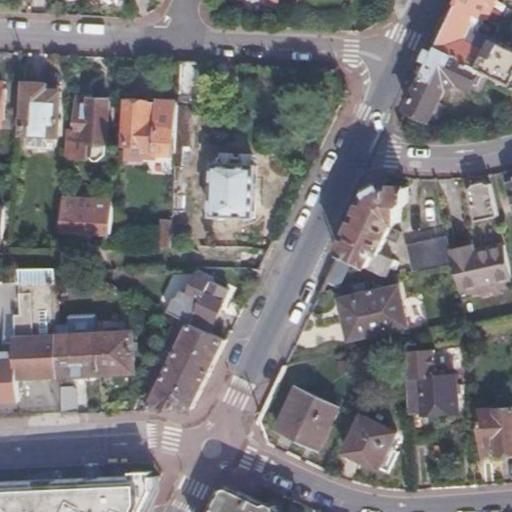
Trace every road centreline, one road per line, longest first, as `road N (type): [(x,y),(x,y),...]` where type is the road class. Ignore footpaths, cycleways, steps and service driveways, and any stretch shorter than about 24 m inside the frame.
road 1 (residential): [(354,142),(212,447)]
road 2 (residential): [(511,499),(384,504),(212,447)]
road 3 (residential): [(394,54),(156,41)]
road 4 (residential): [(0,445),(172,437),(212,447)]
road 5 (residential): [(354,142),(441,164),(511,151)]
road 6 (residential): [(156,41),(0,33)]
